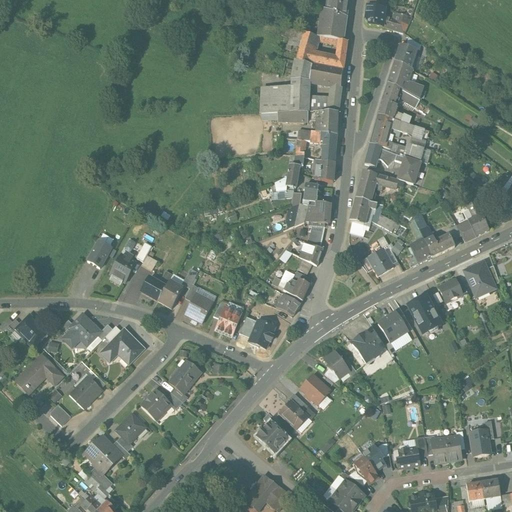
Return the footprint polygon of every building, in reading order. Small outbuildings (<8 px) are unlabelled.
[(327,0),(326,11),(347,18),(349,0),(327,0)] [(367,0),(367,7),(384,10),(385,0),(367,0)] [(417,0),(406,0),(405,9),(414,10),(417,0)] [(384,10),(367,7),(365,24),(367,26),(382,28),(392,31),(393,20),(383,19),(384,10)] [(405,9),(396,8),(393,18),(411,19),(414,10),(405,9)] [(326,11),(322,10),(320,23),(324,24),(323,31),(321,31),(320,39),(343,42),(344,35),(342,35),(343,29),(345,30),(347,18),(326,11)] [(411,19),(393,18),(393,20),(392,31),(404,35),(411,19)] [(305,34),(281,28),(279,38),(289,40),(288,46),(301,50),(305,34)] [(316,38),(305,34),(297,63),(312,67),(316,54),(314,47),(315,44),(316,38)] [(320,39),(316,38),(315,44),(320,45),(323,44),(323,42),(332,44),(338,51),(337,59),(344,60),(346,43),(343,42),(320,39)] [(417,51),(400,46),(395,63),(405,67),(411,70),(417,51)] [(322,56),(316,54),(312,67),(321,68),(321,66),(322,56)] [(337,59),(322,56),(321,66),(343,70),(344,60),(337,59)] [(312,67),(297,63),(293,81),(293,90),(309,91),(309,83),(317,84),(321,68),(312,67)] [(405,67),(395,63),(390,79),(403,83),(400,91),(402,92),(419,102),(423,90),(409,85),(409,84),(407,84),(411,72),(413,73),(414,72),(405,67)] [(343,73),(321,68),(317,84),(332,87),(341,88),(343,73)] [(403,83),(390,79),(388,85),(400,91),(403,83)] [(400,91),(388,85),(382,102),(397,107),(399,101),(400,97),(402,92),(400,91)] [(315,104),(309,104),(309,114),(314,114),(314,113),(338,114),(341,88),(332,87),(331,105),(315,106),(315,104)] [(293,90),(262,91),(261,115),(278,115),(292,114),(293,90)] [(309,91),(293,90),(292,114),(309,114),(309,104),(309,91)] [(419,102),(402,92),(400,97),(399,101),(417,110),(420,102),(419,102)] [(397,107),(382,102),(378,116),(401,124),(404,117),(396,114),(398,108),(397,107)] [(338,114),(314,113),(314,114),(309,114),(308,122),(316,122),(316,127),(316,134),(322,135),(337,137),(338,114)] [(309,114),(292,114),(278,115),(278,124),(304,125),(308,123),(308,122),(309,114)] [(401,124),(378,116),(374,131),(389,136),(389,135),(395,136),(396,136),(397,132),(407,135),(408,134),(410,127),(401,124)] [(410,120),(404,117),(401,124),(408,126),(410,120)] [(429,133),(410,127),(408,134),(413,135),(412,139),(426,143),(428,144),(429,141),(427,141),(429,133)] [(389,136),(374,131),(370,145),(379,148),(390,151),(392,144),(387,143),(389,136)] [(312,133),(301,132),(300,141),(306,142),(311,142),(312,134),(312,133)] [(316,134),(312,134),(311,142),(310,143),(321,145),(321,143),(322,135),(316,134)] [(337,137),(322,135),(321,143),(324,143),(322,162),(335,164),(337,137)] [(426,143),(412,139),(410,146),(424,150),(426,143)] [(300,141),(298,141),(296,154),(296,157),(305,158),(306,145),(306,142),(300,141)] [(399,147),(392,144),(390,151),(396,153),(399,147)] [(381,151),(370,147),(365,165),(376,168),(377,164),(378,161),(381,151)] [(403,148),(399,147),(396,153),(395,156),(396,156),(403,159),(407,149),(403,148)] [(395,156),(381,151),(378,161),(382,162),(388,168),(394,162),(396,156),(395,156)] [(403,159),(396,156),(394,162),(403,165),(398,182),(413,187),(420,164),(403,159)] [(305,158),(296,157),(295,164),(295,167),(300,167),(304,168),(305,158)] [(335,164),(322,162),(317,161),(315,181),(333,183),(335,164)] [(288,180),(276,186),(278,193),(287,192),(287,188),(295,189),(296,189),(300,167),(295,167),(290,166),(288,180)] [(380,177),(363,173),(356,200),(370,203),(374,186),(378,186),(380,177)] [(398,182),(380,177),(378,186),(397,191),(398,182)] [(319,187),(306,185),(305,200),(311,201),(310,207),(316,208),(317,204),(319,187)] [(295,189),(287,188),(287,192),(286,199),(293,199),(294,194),(295,194),(295,189)] [(505,199),(497,193),(493,198),(501,204),(505,199)] [(293,199),(292,208),(300,206),(302,195),(295,194),(294,194),(293,199)] [(370,203),(356,200),(350,223),(364,227),(368,210),(376,212),(377,206),(370,205),(370,203)] [(447,200),(441,203),(449,216),(455,213),(447,200)] [(332,205),(317,204),(316,208),(315,216),(307,214),(305,223),(309,224),(309,227),(312,227),(313,226),(325,227),(325,225),(329,225),(329,217),(330,217),(332,205)] [(380,206),(377,206),(376,212),(375,216),(373,216),(371,222),(383,230),(388,221),(385,219),(381,218),(383,207),(380,206)] [(310,207),(309,207),(307,214),(315,216),(316,208),(310,207)] [(477,208),(475,209),(474,208),(470,210),(474,219),(468,222),(476,237),(489,231),(477,208)] [(449,216),(454,223),(461,236),(465,243),(470,240),(459,222),(467,218),(462,209),(455,213),(449,216)] [(302,213),(299,213),(296,228),(304,225),(305,223),(307,214),(302,214),(302,213)] [(426,229),(419,215),(414,222),(417,227),(419,232),(426,229)] [(468,222),(467,218),(459,222),(470,240),(476,237),(468,222)] [(450,236),(452,240),(461,236),(454,223),(445,227),(450,236)] [(325,227),(313,226),(312,227),(308,245),(312,246),(320,249),(325,227)] [(366,229),(355,227),(353,235),(363,238),(366,231),(366,230),(366,229)] [(419,232),(417,227),(412,230),(416,239),(421,237),(419,232)] [(426,229),(419,232),(421,237),(424,242),(424,243),(431,239),(426,229)] [(431,239),(424,243),(432,259),(455,247),(452,240),(450,236),(436,243),(433,238),(431,239)] [(383,238),(378,241),(383,251),(384,252),(390,249),(383,238)] [(112,247),(99,240),(88,260),(100,267),(112,247)] [(298,243),(294,242),(290,247),(297,250),(300,245),(298,243)] [(420,244),(411,249),(419,265),(432,259),(424,243),(424,242),(420,244)] [(398,243),(392,249),(398,255),(404,249),(398,243)] [(494,262),(511,255),(511,243),(490,252),(494,262)] [(308,245),(305,244),(301,259),(303,260),(312,265),(317,267),(323,250),(320,249),(312,246),(308,245)] [(146,245),(139,257),(140,257),(139,261),(137,260),(143,264),(147,257),(152,248),(146,245)] [(280,259),(287,263),(293,254),(287,250),(280,259)] [(383,251),(368,260),(378,278),(394,269),(384,252),(383,251)] [(127,259),(122,256),(111,276),(125,284),(137,264),(132,262),(134,258),(129,255),(127,259)] [(158,262),(147,257),(143,264),(142,267),(152,273),(158,262)] [(412,257),(406,259),(411,269),(417,266),(412,257)] [(312,265),(303,260),(297,271),(307,276),(312,265)] [(483,264),(464,273),(476,298),(495,289),(486,270),(483,264)] [(493,266),(486,270),(493,286),(499,283),(493,266)] [(191,270),(183,286),(190,290),(192,286),(198,274),(191,270)] [(297,273),(293,281),(299,284),(300,281),(301,281),(303,276),(297,273)] [(313,280),(303,276),(301,281),(311,286),(313,280)] [(167,288),(150,279),(141,294),(158,303),(167,288)] [(461,280),(456,282),(461,295),(467,293),(461,280)] [(293,281),(291,286),(288,285),(285,289),(284,292),(302,302),(311,286),(301,281),(300,281),(299,284),(293,281)] [(455,281),(439,289),(446,304),(462,297),(461,295),(456,282),(455,281)] [(167,288),(158,303),(172,310),(183,290),(170,282),(167,288)] [(190,290),(185,299),(192,303),(196,295),(199,290),(192,286),(190,290)] [(271,300),(258,294),(256,296),(254,300),(262,304),(268,306),(271,300)] [(196,295),(192,303),(185,316),(203,325),(213,304),(196,295)] [(285,296),(276,309),(282,311),(292,318),(300,305),(285,296)] [(427,298),(407,308),(423,337),(442,327),(427,298)] [(222,303),(214,318),(221,321),(225,309),(226,310),(228,305),(222,303)] [(226,310),(225,309),(221,321),(216,331),(232,338),(241,316),(226,310)] [(100,335),(92,326),(93,325),(83,315),(73,326),(69,330),(69,331),(70,332),(63,341),(70,349),(79,340),(82,342),(83,341),(89,347),(98,338),(101,335),(100,335)] [(395,315),(378,326),(390,344),(390,345),(408,334),(395,315)] [(20,326),(15,332),(33,349),(48,334),(30,317),(20,326)] [(257,323),(247,319),(239,335),(250,340),(257,323)] [(8,320),(0,328),(0,329),(4,333),(6,331),(13,324),(8,320)] [(13,324),(6,331),(11,336),(15,332),(20,326),(15,321),(13,324)] [(68,322),(60,330),(65,335),(69,331),(69,330),(73,326),(68,322)] [(258,322),(249,343),(265,350),(269,342),(271,343),(273,338),(271,337),(274,329),(258,322)] [(108,327),(100,335),(101,335),(98,338),(102,342),(105,339),(112,331),(108,327)] [(112,331),(105,339),(111,344),(121,334),(116,328),(112,331)] [(111,344),(100,356),(108,364),(118,353),(124,359),(122,361),(129,367),(145,351),(137,343),(136,345),(123,332),(121,334),(111,344)] [(366,335),(352,346),(366,366),(373,360),(376,361),(379,358),(380,356),(381,355),(372,343),(373,341),(370,337),(368,337),(366,335)] [(56,354),(60,345),(51,342),(47,350),(56,354)] [(396,353),(390,345),(390,344),(385,348),(391,356),(396,353)] [(344,363),(337,354),(327,362),(331,368),(329,370),(331,371),(334,373),(336,372),(342,381),(351,374),(344,363)] [(42,357),(17,381),(26,390),(25,390),(28,392),(36,384),(38,387),(48,377),(51,379),(51,380),(58,373),(42,357)] [(348,360),(344,363),(351,374),(353,378),(358,374),(348,360)] [(187,363),(169,385),(175,390),(183,397),(184,396),(201,374),(187,363)] [(336,372),(334,373),(331,371),(327,377),(337,384),(342,381),(336,372)] [(58,373),(51,380),(51,379),(48,382),(54,387),(63,378),(58,373)] [(106,387),(93,374),(88,379),(92,382),(101,391),(106,387)] [(475,386),(469,377),(460,384),(466,392),(475,386)] [(329,392),(314,379),(302,392),(307,396),(305,398),(309,402),(311,400),(317,406),(329,392)] [(92,382),(80,394),(76,390),(69,398),(84,412),(92,404),(90,403),(101,391),(92,382)] [(58,388),(49,397),(56,404),(65,395),(58,388)] [(183,397),(175,390),(171,395),(183,405),(187,399),(184,396),(183,397)] [(156,392),(141,407),(155,422),(165,412),(166,413),(171,407),(172,407),(165,401),(156,392)] [(171,395),(165,401),(172,407),(171,407),(176,412),(183,405),(171,395)] [(308,408),(294,396),(289,402),(292,404),(302,414),(308,408)] [(302,414),(292,404),(281,416),(295,430),(306,418),(302,414)] [(71,419),(59,406),(51,414),(51,417),(62,428),(71,419)] [(282,427),(268,415),(263,420),(269,426),(270,426),(277,432),(282,427)] [(132,416),(121,427),(121,428),(116,433),(122,438),(129,445),(145,429),(132,416)] [(486,433),(488,442),(494,441),(491,423),(485,424),(486,433)] [(277,432),(270,426),(269,426),(257,439),(275,455),(276,455),(275,454),(279,449),(282,449),(288,442),(277,432)] [(463,433),(453,435),(454,439),(457,439),(459,452),(465,451),(463,433)] [(486,433),(470,435),(473,458),(490,455),(488,442),(486,433)] [(129,445),(122,438),(117,443),(127,453),(132,448),(129,445)] [(434,438),(425,440),(428,457),(434,456),(431,443),(435,442),(434,438)] [(111,448),(102,439),(85,455),(92,462),(94,460),(99,465),(95,469),(103,476),(122,457),(112,447),(111,448)] [(454,439),(444,440),(448,464),(449,464),(448,463),(454,462),(455,463),(461,462),(459,452),(457,439),(454,439)] [(425,440),(415,441),(416,449),(417,449),(418,459),(428,457),(425,440)] [(435,442),(431,443),(434,456),(435,466),(438,466),(440,464),(447,463),(447,464),(448,464),(444,440),(435,442)] [(117,443),(116,443),(112,447),(122,457),(126,461),(130,456),(127,453),(117,443)] [(387,445),(381,447),(376,450),(381,458),(382,457),(383,458),(389,457),(387,445)] [(407,449),(404,447),(400,448),(398,450),(400,461),(397,462),(398,471),(420,468),(418,459),(417,449),(416,449),(407,451),(407,449)] [(373,448),(362,456),(364,460),(375,474),(385,467),(381,461),(382,460),(381,458),(376,450),(373,448)] [(364,460),(354,467),(356,472),(357,476),(367,484),(369,486),(370,485),(370,486),(374,483),(373,483),(379,479),(375,474),(364,460)] [(103,476),(95,469),(89,476),(90,477),(101,488),(106,493),(113,485),(103,476)] [(356,472),(349,478),(358,485),(363,488),(367,484),(357,476),(356,472)] [(349,478),(344,474),(340,479),(345,482),(355,490),(358,485),(349,478)] [(101,488),(90,477),(84,483),(94,494),(95,493),(96,493),(101,488)] [(279,511),(291,497),(264,477),(246,500),(261,511),(267,504),(277,511),(279,511)] [(499,481),(483,483),(486,500),(501,498),(501,496),(499,481)] [(345,482),(337,492),(357,508),(365,497),(355,490),(345,482)] [(483,483),(467,486),(470,503),(486,500),(483,483)] [(106,493),(101,488),(96,493),(104,501),(109,496),(106,493)] [(353,511),(357,508),(337,492),(329,503),(339,510),(341,511),(353,511)] [(433,495),(409,499),(410,503),(408,503),(407,505),(408,508),(410,509),(411,509),(411,511),(436,511),(434,500),(433,495)] [(508,495),(501,496),(501,498),(503,507),(510,506),(508,495)] [(447,511),(448,497),(434,500),(436,511),(447,511)] [(95,503),(89,498),(85,502),(91,507),(95,503)] [(329,503),(324,499),(321,504),(331,511),(337,511),(339,510),(329,503)] [(91,507),(85,502),(81,507),(85,511),(86,511),(87,511),(91,507)] [(107,503),(101,509),(95,503),(91,507),(95,511),(115,511),(107,503)]
